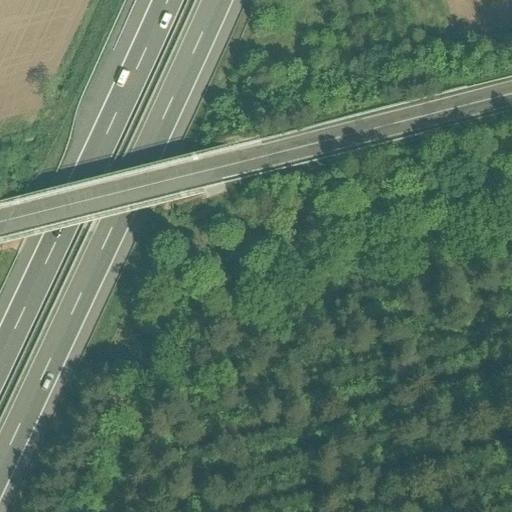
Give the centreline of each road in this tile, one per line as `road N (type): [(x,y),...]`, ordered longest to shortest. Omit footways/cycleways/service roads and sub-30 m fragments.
road 1 (tertiary): [(511,96),(0,223)]
road 2 (motorway): [(0,472),(219,0)]
road 3 (motorway): [(170,0),(0,367)]
